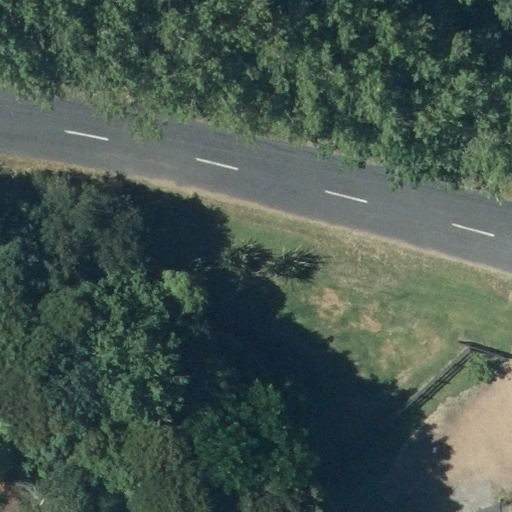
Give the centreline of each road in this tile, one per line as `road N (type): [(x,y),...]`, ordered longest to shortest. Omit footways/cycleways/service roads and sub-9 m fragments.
road 1 (unclassified): [(511,243),(0,127)]
road 2 (track): [(511,436),(356,511)]
